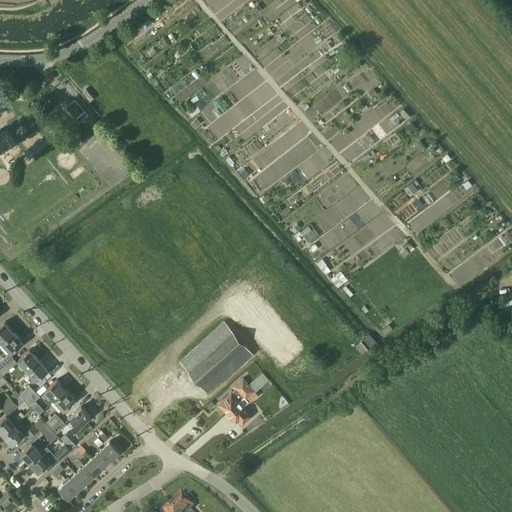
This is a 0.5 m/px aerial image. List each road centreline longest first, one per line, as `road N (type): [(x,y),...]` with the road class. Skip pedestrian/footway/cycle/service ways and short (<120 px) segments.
road 1 (track): [(197,0),(455,289)]
road 2 (track): [(511,281),(368,368),(217,481)]
road 3 (tertiary): [(150,435),(0,278)]
road 4 (tertiary): [(0,61),(70,52),(146,0)]
